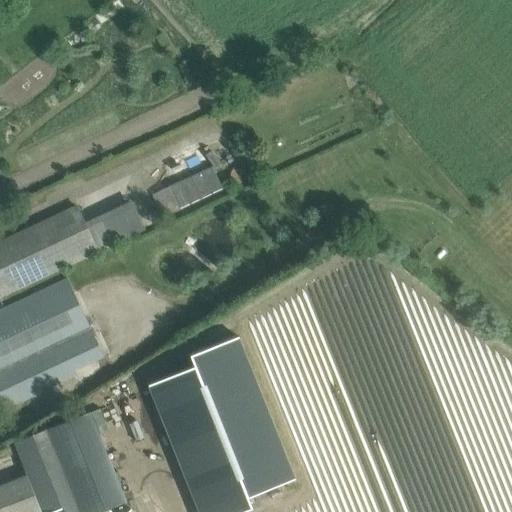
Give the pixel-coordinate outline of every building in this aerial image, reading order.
[(181,208),(224,188),(214,167),(171,187),(181,208)] [(228,183),(239,187),(245,171),(235,167),(228,183)] [(0,299),(0,297),(95,254),(76,207),(0,242),(0,305),(2,304),(0,299)] [(0,404),(3,409),(9,407),(76,374),(75,371),(65,350),(94,337),(92,332),(93,331),(69,281),(0,313),(0,404)] [(245,500),(297,478),(241,337),(186,360),(190,368),(150,385),(199,511),(245,511),(249,511),(245,500)] [(0,511),(133,511),(123,503),(130,501),(92,412),(17,443),(30,476),(0,487),(0,511)]
